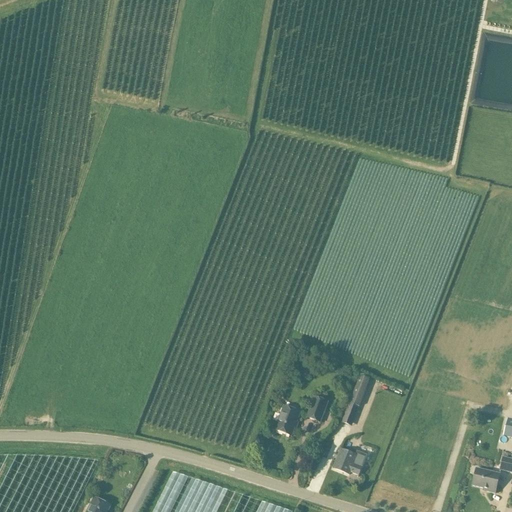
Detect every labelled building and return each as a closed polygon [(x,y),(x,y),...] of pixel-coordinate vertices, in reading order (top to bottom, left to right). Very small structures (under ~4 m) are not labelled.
[(359,376),(345,414),(355,418),(370,380),(359,376)] [(306,419),(319,424),(327,404),(314,399),(306,419)] [(274,432),(291,438),(299,414),(283,408),(274,432)] [(349,476),(350,473),(357,476),(360,468),(362,469),(367,456),(357,452),(355,457),(340,451),(333,470),(349,476)] [(511,461),(503,459),(500,471),(511,473),(511,461)] [(487,493),(495,495),(499,476),(476,470),(472,487),(487,491),(487,493)] [(93,500),(87,511),(105,511),(108,507),(107,507),(106,503),(102,501),(98,502),(93,500)]
